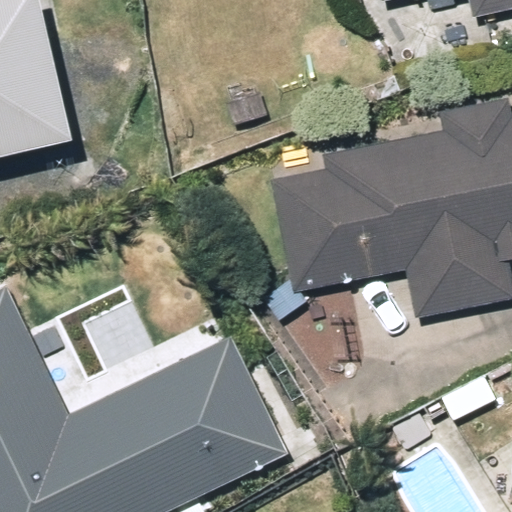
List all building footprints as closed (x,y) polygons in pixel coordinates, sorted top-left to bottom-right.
[(511,0),(379,0),(381,9),(425,0),(438,0),(441,9),(471,4),(475,23),(511,15),(511,0)] [(29,21),(0,28),(0,184),(64,170),(29,21)] [(257,102),(226,111),(231,132),(263,122),(257,102)] [(414,331),(511,311),(511,306),(504,271),(511,269),(511,131),(508,132),(505,116),(441,129),(444,145),(322,170),(324,183),(269,194),(288,289),(261,312),(277,331),(305,308),(300,302),(404,282),(414,331)] [(0,511),(170,511),(282,459),(226,342),(64,420),(2,293),(0,294),(0,511)] [(492,404),(481,383),(439,403),(450,425),(492,404)]
